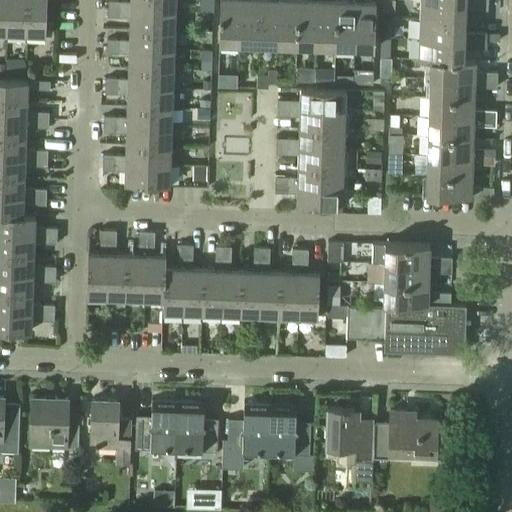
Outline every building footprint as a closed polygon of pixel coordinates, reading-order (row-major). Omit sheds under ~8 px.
[(0,0),(0,33),(7,33),(8,0),(0,0)] [(8,0),(7,33),(26,34),(27,0),(8,0)] [(27,0),(26,34),(45,35),(46,0),(27,0)] [(110,0),(108,0),(108,8),(175,10),(175,0),(130,0),(130,1),(110,0)] [(219,0),(219,40),(238,41),(239,0),(219,0)] [(239,0),(238,41),(256,41),(258,0),(239,0)] [(258,0),(256,41),(278,42),(279,0),(258,0)] [(279,0),(278,42),(297,43),(297,0),(279,0)] [(297,0),(297,43),(316,43),(317,0),(297,0)] [(317,0),(316,43),(334,44),(335,0),(317,0)] [(335,0),(334,44),(354,44),(355,0),(335,0)] [(363,0),(355,0),(354,44),(374,45),(375,0),(363,0)] [(448,0),(419,0),(419,18),(464,20),(464,9),(487,9),(487,2),(448,0)] [(108,8),(108,16),(130,17),(130,28),(174,30),(175,10),(108,8)] [(382,18),(382,35),(391,36),(392,19),(382,18)] [(419,18),(419,38),(485,40),(486,32),(464,31),(464,20),(419,18)] [(107,39),(106,46),(174,49),(174,30),(130,28),(129,39),(107,39)] [(491,32),(491,40),(495,40),(499,40),(499,32),(496,32),(491,32)] [(381,38),(381,47),(390,48),(391,38),(381,38)] [(485,48),(485,40),(419,38),(418,58),(429,58),(429,57),(463,59),(463,47),(485,48)] [(106,46),(106,54),(129,55),(129,66),(173,68),(174,49),(106,46)] [(202,50),(201,69),(212,70),(212,50),(202,50)] [(380,57),(380,76),(381,76),(389,76),(391,76),(391,57),(380,57)] [(429,58),(429,77),(497,79),(497,71),(495,71),(474,71),(475,59),(463,59),(429,57),(429,58)] [(7,71),(7,72),(14,72),(24,73),(25,73),(25,72),(25,59),(7,58),(7,71)] [(106,77),(106,84),(173,87),(173,68),(129,66),(128,78),(106,77)] [(297,73),(297,82),(307,82),(314,83),(314,67),(297,67),(297,73)] [(372,69),(354,68),(354,83),(372,84),(372,69)] [(333,69),(323,69),(323,82),(333,83),(333,75),(333,69)] [(236,70),(218,70),(218,85),(235,86),(236,70)] [(269,73),(268,82),(277,82),(277,74),(269,73)] [(257,74),(257,86),(268,87),(268,83),(268,74),(257,74)] [(333,75),(333,83),(343,83),(343,75),(333,75)] [(389,76),(381,76),(380,84),(388,84),(389,76)] [(496,87),(497,79),(429,77),(428,96),(473,97),(474,86),(496,87)] [(0,78),(0,98),(27,99),(27,88),(49,89),(49,80),(0,78)] [(211,80),(203,80),(203,88),(210,88),(211,80)] [(106,84),(106,92),(128,92),(127,104),(172,106),(173,87),(106,84)] [(277,100),(276,107),(345,109),(345,89),(300,88),(300,100),(277,99),(277,100)] [(200,91),(189,91),(189,102),(200,103),(200,91)] [(378,95),(374,95),(374,105),(383,105),(383,99),(378,99),(378,95)] [(428,96),(427,114),(495,117),(495,112),(495,109),(473,108),(473,97),(428,96)] [(0,98),(0,117),(48,119),(48,111),(26,110),(27,99),(0,98)] [(104,115),(104,123),(171,125),(172,106),(127,104),(127,116),(104,115)] [(276,107),(276,114),(300,115),(299,127),(344,129),(345,109),(276,107)] [(400,114),(390,114),(389,126),(400,127),(400,114)] [(427,114),(427,135),(472,136),(473,124),(495,125),(495,117),(427,114)] [(0,117),(0,135),(25,136),(26,126),(47,127),(48,119),(0,117)] [(367,117),(367,129),(383,130),(383,118),(367,117)] [(104,123),(104,131),(127,131),(126,143),(171,144),(171,125),(104,123)] [(276,138),(275,145),(343,148),(344,129),(299,127),(299,138),(276,138)] [(427,135),(426,152),(494,155),(494,147),(472,147),(472,136),(427,135)] [(0,136),(0,155),(47,157),(47,149),(25,149),(25,137),(0,136)] [(170,163),(171,144),(126,143),(126,154),(103,154),(103,161),(170,163)] [(275,145),(275,153),(298,153),(297,165),(343,167),(343,148),(275,145)] [(381,150),(372,150),(371,162),(381,162),(381,150)] [(426,152),(425,172),(471,174),(472,163),(493,163),(494,155),(426,152)] [(0,155),(0,175),(24,176),(24,164),(46,165),(47,157),(0,155)] [(169,184),(170,163),(103,161),(103,169),(125,170),(124,183),(169,184)] [(397,162),(388,162),(388,169),(397,170),(397,162)] [(274,176),(274,184),(342,186),(343,167),(297,165),(297,177),(274,176)] [(205,168),(195,167),(194,179),(204,179),(205,168)] [(425,172),(425,193),(492,195),(493,186),(471,185),(471,174),(425,172)] [(0,175),(0,194),(46,196),(46,189),(24,188),(24,176),(0,175)] [(380,180),(368,179),(367,187),(380,187),(380,180)] [(274,184),(274,192),(297,193),(296,204),(341,206),(342,186),(274,184)] [(0,194),(0,213),(22,214),(23,203),(45,204),(46,196),(0,194)] [(380,196),(367,196),(367,211),(380,211),(380,196)] [(0,213),(0,233),(56,235),(56,227),(34,226),(34,215),(22,214),(0,213)] [(106,297),(108,230),(100,230),(99,252),(87,251),(86,297),(106,297)] [(108,230),(106,297),(125,298),(126,252),(114,252),(115,230),(108,230)] [(126,252),(125,298),(144,299),(146,231),(139,231),(138,253),(126,252)] [(146,231),(144,299),(162,299),(163,299),(164,266),(164,254),(153,253),(153,232),(146,231)] [(0,233),(0,252),(33,254),(34,243),(56,243),(56,235),(0,233)] [(329,240),(328,259),(332,259),(337,259),(338,241),(329,240)] [(372,261),(383,262),(450,265),(451,257),(428,256),(429,244),(373,242),(372,261)] [(162,299),(162,311),(182,311),(184,244),(176,244),(175,266),(164,266),(163,299),(162,299)] [(184,244),(182,311),(201,312),(203,267),(192,267),(193,244),(184,244)] [(203,267),(201,312),(220,313),(222,245),(215,245),(214,268),(203,267)] [(222,245),(220,313),(239,314),(241,269),(230,268),(230,245),(222,245)] [(252,269),(241,269),(239,314),(259,314),(261,247),(253,247),(252,269)] [(261,247),(259,314),(278,315),(280,270),(268,269),(269,247),(261,247)] [(280,270),(278,315),(297,316),(300,248),(292,248),(291,270),(280,270)] [(300,248),(297,316),(317,316),(317,313),(323,313),(324,299),(321,299),(318,299),(319,271),(307,271),(308,248),(300,248)] [(0,252),(0,271),(55,273),(56,265),(33,265),(33,254),(0,252)] [(383,262),(383,279),(427,281),(427,272),(450,273),(450,265),(383,262)] [(0,271),(0,290),(32,292),(33,281),(55,281),(55,273),(0,271)] [(327,279),(326,300),(330,300),(337,300),(337,279),(327,279)] [(383,279),(382,301),(385,301),(449,303),(449,291),(426,290),(427,281),(383,279)] [(0,290),(0,310),(53,313),(54,304),(32,303),(32,292),(0,290)] [(330,304),(329,316),(346,317),(346,336),(384,338),(384,339),(384,348),(463,351),(465,304),(449,303),(385,301),(385,305),(347,304),(330,304)] [(0,310),(0,330),(31,332),(31,319),(53,320),(53,313),(0,310)] [(162,323),(148,322),(147,330),(162,331),(162,323)] [(182,344),(181,352),(197,353),(197,344),(182,344)] [(0,395),(0,438),(2,439),(1,453),(17,453),(18,439),(19,412),(19,402),(3,401),(3,396),(0,395)] [(67,398),(32,397),(30,444),(78,446),(79,411),(66,411),(67,398)] [(91,398),(90,444),(95,444),(95,446),(116,446),(116,454),(118,454),(118,463),(129,463),(130,447),(130,418),(118,418),(118,399),(91,398)] [(136,419),(135,447),(176,449),(178,401),(152,400),(152,415),(136,414),(136,419)] [(178,401),(176,449),(216,450),(217,421),(218,417),(203,417),(204,402),(178,401)] [(228,422),(227,451),(268,452),(270,404),(244,404),(243,418),(228,418),(228,422)] [(270,404),(268,452),(295,453),(294,469),(312,469),(312,453),(309,453),(310,425),(310,420),(295,420),(296,405),(270,404)] [(327,407),(325,444),(345,445),(344,455),(356,456),(355,482),(367,483),(368,457),(370,422),(357,421),(357,409),(327,407)] [(405,410),(388,409),(387,421),(372,420),(370,456),(393,457),(393,451),(434,453),(436,417),(405,415),(405,410)] [(208,472),(207,482),(221,483),(221,473),(208,472)] [(186,505),(186,507),(221,508),(221,506),(221,488),(187,487),(186,505)] [(153,490),(153,504),(174,505),(174,491),(153,490)] [(301,497),(300,509),(312,509),(312,497),(301,497)]
